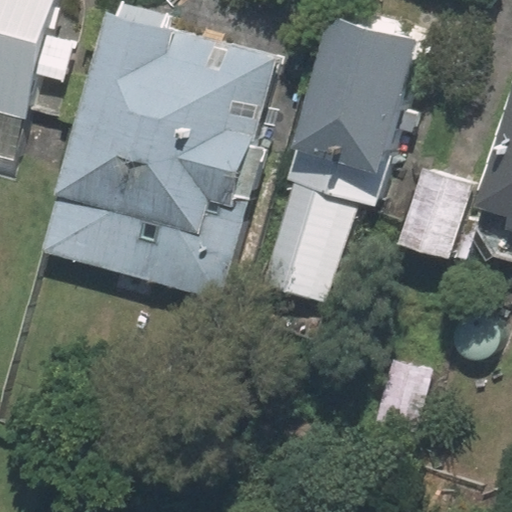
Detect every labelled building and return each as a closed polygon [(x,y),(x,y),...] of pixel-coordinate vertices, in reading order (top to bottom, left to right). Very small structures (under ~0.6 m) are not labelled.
[(0,0),(0,108),(33,117),(46,73),(68,79),(78,42),(56,36),(66,0),(0,0)] [(121,12),(54,250),(232,299),(274,149),(261,146),(285,58),(121,12)] [(382,204),(429,37),(346,13),(299,181),(301,182),(273,285),(338,303),(366,200),(382,204)] [(511,148),(496,205),(511,209),(511,148)] [(458,259),(479,183),(429,168),(408,245),(458,259)] [(379,440),(418,451),(439,374),(401,363),(379,440)] [(207,493),(201,511),(246,511),(248,504),(207,493)]
